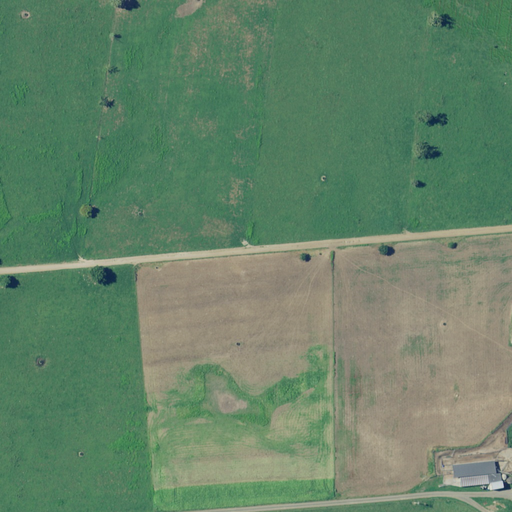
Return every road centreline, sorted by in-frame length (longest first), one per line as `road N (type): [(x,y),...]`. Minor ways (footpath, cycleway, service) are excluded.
road 1 (track): [(511,226),(0,276)]
road 2 (track): [(511,493),(163,511)]
